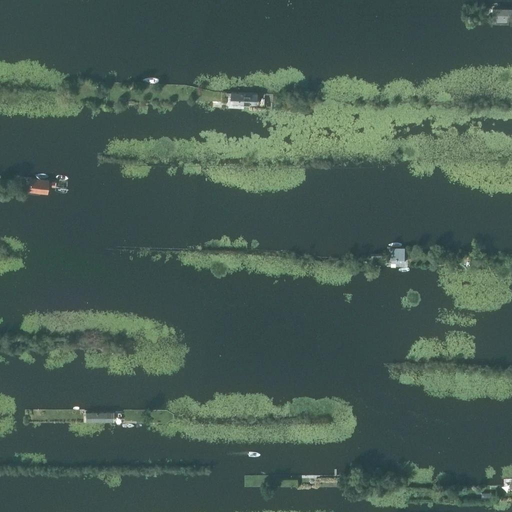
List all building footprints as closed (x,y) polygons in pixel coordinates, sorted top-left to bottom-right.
[(511,8),(492,8),(492,19),(511,19),(511,8)] [(258,93),(231,92),(231,95),(230,103),(257,104),(258,93)] [(50,180),(30,179),(29,193),(49,194),(52,188),(50,180)] [(405,248),(390,248),(390,259),(387,259),(386,263),(404,264),(405,248)] [(112,412),(85,412),(85,421),(112,422),(112,412)]
